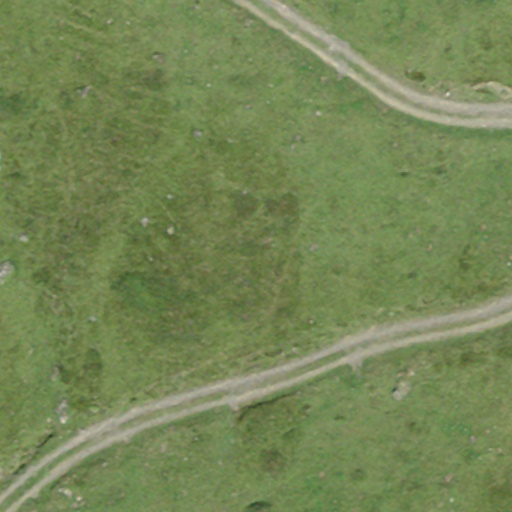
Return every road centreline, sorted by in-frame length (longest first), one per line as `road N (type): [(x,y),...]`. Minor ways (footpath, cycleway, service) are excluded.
road 1 (track): [(0,499),(168,394),(471,316),(511,281)]
road 2 (track): [(511,96),(411,81),(283,0)]
